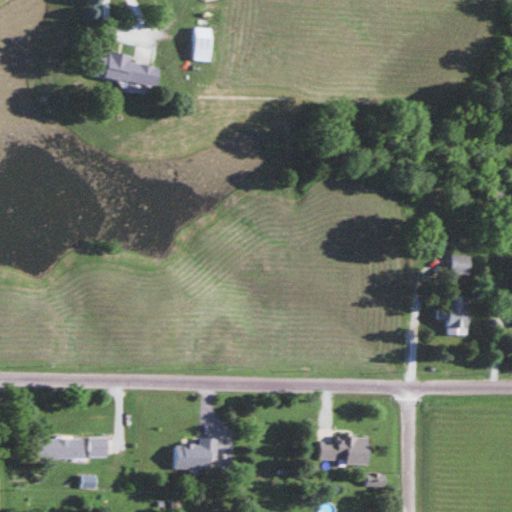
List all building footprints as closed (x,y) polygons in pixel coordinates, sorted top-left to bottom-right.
[(211,60),(211,27),(193,27),(193,60),(211,60)] [(151,64),(101,52),(96,73),(146,85),(151,64)] [(468,254),(450,254),(450,273),(468,273),(468,254)] [(445,334),(467,334),(467,296),(445,295),(445,334)] [(366,462),(367,435),(317,434),(317,461),(366,462)] [(106,436),(85,436),(85,457),(106,457),(106,436)] [(172,468),(211,468),(211,437),(198,437),(198,443),(172,443),(172,468)] [(80,459),(80,438),(35,438),(35,459),(80,459)]
